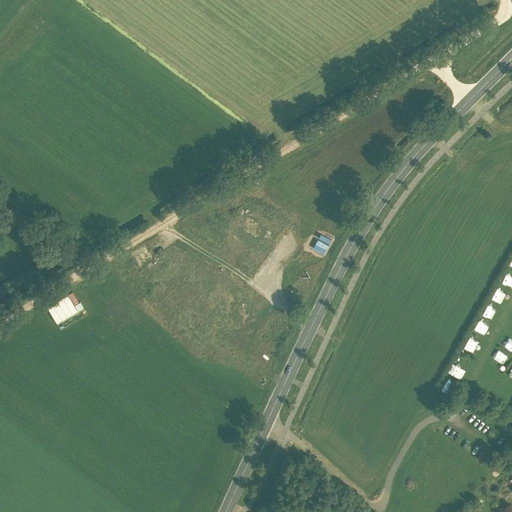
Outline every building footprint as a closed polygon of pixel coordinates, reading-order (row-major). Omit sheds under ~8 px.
[(289,196),(284,203),(295,211),(305,198),(312,203),(320,193),(314,189),(325,175),(311,164),(305,172),(304,171),(300,177),(295,174),(287,185),(296,191),(291,198),(289,196)] [(267,201),(257,214),(299,245),(308,232),(267,201)] [(223,231),(217,239),(247,261),(253,253),(223,231)] [(268,264),(262,272),(273,280),(279,272),(268,264)] [(241,286),(225,296),(240,320),(256,311),(241,286)] [(500,288),(496,297),(501,299),(506,291),(500,288)] [(73,293),(47,308),(57,323),(82,308),(73,293)] [(487,334),(492,327),(482,321),(478,327),(487,334)] [(476,350),(481,344),(472,338),(468,344),(476,350)] [(246,357),(248,354),(227,340),(220,350),(249,369),(254,362),(246,357)] [(455,375),(466,377),(468,366),(458,364),(455,375)] [(448,395),(453,387),(447,384),(442,392),(448,395)] [(481,397),(474,402),(482,413),(489,408),(481,397)] [(479,416),(473,421),(479,428),(485,423),(479,416)]
